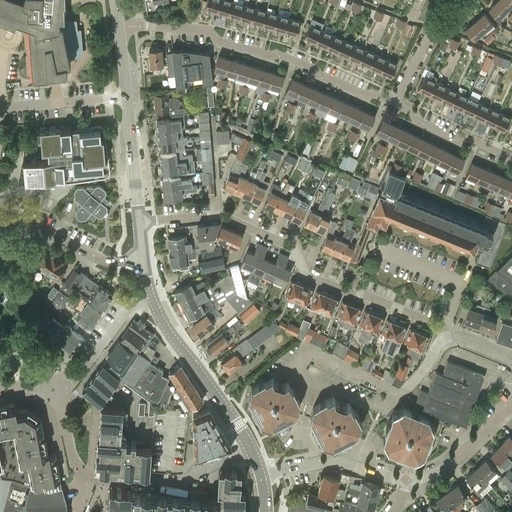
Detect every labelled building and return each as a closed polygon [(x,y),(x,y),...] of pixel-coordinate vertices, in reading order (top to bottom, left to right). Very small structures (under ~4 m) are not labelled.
[(79,52),(76,20),(60,19),(59,13),(64,13),(64,5),(62,4),(61,0),(0,0),(0,14),(15,20),(17,15),(28,19),(28,21),(33,74),(48,73),(48,71),(67,69),(66,61),(70,60),(69,54),(70,54),(71,54),(79,52)] [(206,0),(204,9),(215,12),(219,0),(206,0)] [(231,1),(227,0),(219,0),(215,12),(227,16),(231,1)] [(414,0),(411,7),(418,10),(422,0),(414,0)] [(498,18),(507,9),(498,0),(489,9),(498,18)] [(511,0),(497,0),(498,0),(507,9),(511,13),(511,14),(511,7),(510,6),(511,4),(511,0)] [(227,16),(238,19),(242,5),(231,1),(227,16)] [(254,8),(242,5),(238,19),(249,22),(254,8)] [(249,22),(261,26),(265,11),(254,8),(249,22)] [(276,15),(265,11),(261,26),(272,29),(276,15)] [(484,13),(474,21),(483,31),(493,23),(484,13)] [(272,29),(283,32),(288,18),(276,15),(272,29)] [(299,21),(288,18),(283,32),(295,36),(299,21)] [(483,31),(474,21),(464,29),(473,40),(483,31)] [(303,38),(314,43),(320,29),(309,24),(303,38)] [(331,34),(320,29),(314,43),(325,48),(331,34)] [(491,32),(487,36),(491,41),(495,38),(494,36),(491,32)] [(325,48),(336,53),(342,39),(331,34),(325,48)] [(487,44),(491,41),(487,36),(483,39),(487,44)] [(352,44),(342,39),(336,53),(346,57),(352,44)] [(445,51),(448,43),(441,41),(439,48),(445,51)] [(346,57),(357,62),(363,49),(352,44),(346,57)] [(168,75),(174,74),(171,53),(166,53),(166,56),(161,57),(160,48),(149,50),(151,67),(167,65),(168,75)] [(172,52),(171,53),(174,74),(175,87),(185,86),(184,78),(180,49),(179,49),(171,48),(172,52)] [(184,78),(185,86),(194,85),(190,50),(180,49),(184,78)] [(374,53),(363,49),(357,62),(368,67),(374,53)] [(208,105),(214,105),(212,83),(209,53),(201,52),(190,50),(194,85),(206,83),(206,85),(203,86),(203,85),(200,85),(201,92),(207,92),(207,95),(201,95),(202,106),(208,105)] [(368,67),(378,72),(385,58),(374,53),(368,67)] [(216,85),(220,87),(223,79),(229,58),(218,55),(213,69),(220,71),(218,78),(219,78),(216,85)] [(229,58),(224,73),(235,76),(240,62),(229,58)] [(396,63),(385,58),(378,72),(389,77),(396,63)] [(235,76),(246,79),(251,65),(240,62),(235,76)] [(257,83),(261,68),(251,65),(246,79),(257,83)] [(257,83),(268,86),(272,72),(261,68),(257,83)] [(272,72),(268,86),(279,89),(283,75),(272,72)] [(500,85),(505,75),(499,72),(494,81),(500,85)] [(428,95),(436,77),(432,75),(430,79),(424,76),(417,90),(428,95)] [(285,91),(295,96),(302,82),(291,77),(285,91)] [(437,77),(436,77),(428,95),(438,100),(445,86),(435,81),(437,77)] [(295,96),(306,101),(312,87),(302,82),(295,96)] [(456,91),(445,86),(438,100),(449,105),(456,91)] [(306,101),(316,105),(322,91),(312,87),(306,101)] [(316,105),(326,110),(333,96),(322,91),(316,105)] [(466,96),(456,91),(449,105),(460,110),(466,96)] [(184,114),(183,109),(173,110),(173,109),(175,109),(177,107),(179,105),(178,100),(177,98),(174,97),(167,98),(167,92),(153,94),(155,112),(169,111),(169,116),(181,114),(184,114)] [(326,110),(337,114),(343,101),(333,96),(326,110)] [(477,101),(466,96),(460,110),(470,115),(477,101)] [(337,114),(347,119),(353,105),(343,101),(337,114)] [(487,107),(477,101),(470,115),(481,120),(487,107)] [(347,119),(357,124),(364,110),(353,105),(347,119)] [(498,112),(487,107),(481,120),(492,125),(498,112)] [(364,110),(357,124),(368,128),(374,115),(364,110)] [(198,112),(199,126),(209,125),(208,112),(198,112)] [(509,117),(498,112),(492,125),(502,131),(509,117)] [(156,121),(157,131),(174,129),(174,128),(182,128),(181,118),(181,114),(169,116),(170,120),(156,121)] [(375,132),(386,137),(392,123),(382,118),(375,132)] [(402,128),(392,123),(386,137),(396,142),(402,128)] [(210,134),(209,125),(199,126),(200,136),(210,134)] [(49,160),(24,162),(25,181),(45,179),(45,180),(55,180),(55,179),(65,178),(64,172),(74,171),(73,165),(77,165),(78,172),(103,169),(102,160),(105,159),(103,140),(100,140),(100,130),(80,132),(80,137),(71,138),(70,128),(40,131),(42,149),(48,149),(49,160)] [(396,142),(406,147),(413,133),(402,128),(396,142)] [(174,133),(174,129),(157,131),(158,140),(183,137),(182,132),(174,133)] [(228,130),(216,131),(216,142),(228,142),(228,130)] [(423,138),(413,133),(406,147),(416,151),(423,138)] [(211,146),(210,134),(200,136),(201,147),(211,146)] [(183,137),(158,140),(159,149),(176,148),(176,150),(184,149),(184,143),(187,143),(187,137),(183,137)] [(240,158),(234,174),(229,172),(223,187),(232,190),(243,163),(243,162),(251,141),(243,138),(235,156),(240,158)] [(416,151),(426,156),(433,143),(423,138),(416,151)] [(443,148),(433,143),(426,156),(437,161),(443,148)] [(212,158),(211,146),(201,147),(202,159),(212,158)] [(437,161),(447,166),(453,153),(443,148),(437,161)] [(279,161),(282,155),(271,150),(268,157),(279,161)] [(159,154),(160,163),(185,161),(192,160),(192,155),(183,156),(182,151),(159,154)] [(298,158),(287,153),(284,160),(295,165),(298,158)] [(464,158),(453,153),(447,166),(457,171),(464,158)] [(297,167),(302,169),(308,158),(302,156),(297,167)] [(345,168),(352,171),(357,159),(350,156),(345,168)] [(213,170),(212,158),(202,159),(203,171),(213,170)] [(314,161),(308,158),(302,169),(309,173),(314,161)] [(187,170),(186,170),(185,161),(160,163),(161,173),(178,171),(178,174),(187,173),(187,170)] [(392,166),(390,169),(395,171),(398,164),(394,162),(392,166)] [(465,175),(476,180),(481,166),(471,162),(465,175)] [(247,180),(243,178),(248,165),(243,163),(232,190),(241,194),(247,180)] [(324,176),(327,170),(316,165),(314,171),(324,176)] [(492,171),(481,166),(476,180),(486,184),(492,171)] [(247,180),(241,194),(250,198),(261,170),(257,169),(256,173),(251,171),(248,180),(247,180)] [(213,171),(213,170),(203,171),(204,184),(208,183),(213,182),(212,171),(213,171)] [(266,172),(261,170),(250,198),(259,201),(267,181),(263,180),(266,172)] [(403,176),(389,170),(367,222),(365,221),(351,260),(357,262),(371,224),(375,226),(376,221),(384,224),(388,215),(472,249),(474,244),(482,247),(476,262),(489,267),(506,224),(485,215),(480,227),(396,193),(403,176)] [(486,184),(496,189),(502,175),(492,171),(486,184)] [(347,179),(339,175),(336,183),(344,187),(347,179)] [(511,181),(511,179),(502,175),(496,189),(507,193),(511,181)] [(191,185),(192,185),(192,179),(180,180),(180,176),(162,178),(163,188),(189,185),(191,185)] [(360,181),(351,177),(347,186),(356,190),(360,181)] [(264,204),(273,208),(285,182),(281,180),(279,186),(272,183),(269,190),(270,190),(264,204)] [(436,180),(432,187),(437,190),(441,182),(436,180)] [(445,184),(441,191),(445,193),(450,195),(455,185),(446,181),(445,184)] [(289,184),(285,182),(273,208),(281,212),(288,198),(283,196),(289,184)] [(365,196),(367,190),(370,184),(365,182),(363,188),(361,187),(358,193),(365,196)] [(370,184),(367,190),(376,194),(378,187),(370,183),(370,184)] [(192,185),(191,185),(189,185),(163,188),(164,198),(182,196),(181,191),(197,190),(196,184),(192,185)] [(105,190),(100,185),(96,185),(93,188),(91,186),(87,186),(86,188),(83,186),(77,187),(74,190),(75,197),(77,199),(78,206),(76,209),(76,215),(79,218),(86,218),(88,215),(93,219),(97,216),(98,217),(102,216),(107,210),(107,207),(105,205),(108,201),(104,198),(106,195),(105,190)] [(281,212),(290,217),(303,190),(299,188),(296,195),(292,193),(289,199),(288,198),(281,212)] [(307,192),(303,190),(290,217),(299,221),(308,201),(304,199),(307,192)] [(313,227),(329,192),(327,191),(324,195),(322,199),(316,212),(311,209),(304,223),(313,227)] [(330,192),(329,192),(313,227),(322,232),(331,212),(327,210),(335,194),(330,192)] [(330,251),(336,237),(331,235),(337,222),(332,220),(321,247),(330,251)] [(194,247),(199,246),(200,249),(200,250),(206,249),(212,247),(215,241),(213,241),(215,237),(217,232),(216,232),(220,222),(197,225),(197,224),(190,225),(191,231),(193,231),(194,240),(194,247)] [(218,233),(217,232),(215,237),(213,241),(215,241),(216,238),(226,242),(237,247),(243,234),(232,229),(221,225),(218,233)] [(330,251),(339,254),(350,228),(346,227),(341,239),(336,237),(330,251)] [(355,230),(350,228),(339,254),(348,259),(354,245),(349,242),(355,230)] [(168,238),(169,252),(179,251),(179,250),(192,248),(192,247),(194,247),(194,240),(186,241),(186,235),(168,238)] [(240,264),(251,269),(262,245),(257,242),(253,252),(247,250),(240,264)] [(212,247),(206,249),(208,255),(201,257),(201,256),(198,257),(198,258),(197,258),(201,272),(225,267),(220,245),(212,247)] [(267,247),(262,245),(251,269),(251,270),(247,279),(258,284),(262,274),(267,262),(268,259),(262,256),(267,247)] [(199,246),(194,247),(192,247),(192,248),(179,250),(179,251),(169,252),(171,264),(179,263),(180,268),(189,267),(188,262),(189,262),(188,257),(194,257),(193,253),(197,252),(196,250),(200,249),(199,246)] [(37,265),(48,272),(57,258),(50,253),(49,255),(45,252),(37,265)] [(262,274),(272,279),(274,275),(283,254),(278,252),(274,262),(268,259),(267,262),(262,274)] [(509,295),(511,298),(511,253),(481,285),(509,295)] [(288,256),(283,254),(274,275),(272,279),(283,284),(290,269),(283,266),(288,256)] [(57,258),(48,272),(58,278),(66,266),(63,263),(64,262),(57,258)] [(248,298),(238,264),(230,266),(232,274),(234,281),(234,280),(237,291),(236,292),(248,298)] [(70,287),(75,280),(80,273),(74,269),(64,282),(64,283),(70,287)] [(112,294),(91,279),(89,278),(88,280),(87,279),(88,277),(81,272),(80,273),(75,280),(82,285),(83,283),(87,286),(86,286),(95,292),(108,302),(112,297),(112,294)] [(234,281),(232,274),(227,275),(226,275),(226,276),(206,287),(206,285),(200,288),(179,300),(189,318),(192,323),(215,307),(219,304),(232,295),(236,292),(237,291),(234,280),(234,281)] [(290,280),(284,294),(284,296),(285,296),(283,300),(288,302),(289,300),(294,302),(301,284),(290,280)] [(200,288),(206,285),(203,281),(200,282),(200,283),(193,287),(190,282),(174,290),(179,300),(200,288)] [(64,283),(50,302),(52,303),(51,304),(58,308),(63,301),(62,301),(68,293),(71,288),(70,287),(64,283)] [(89,301),(102,311),(108,302),(95,292),(86,286),(87,286),(83,283),(82,285),(79,288),(92,297),(89,301)] [(312,289),(301,284),(294,302),(292,306),(300,309),(301,306),(305,308),(312,289)] [(46,299),(50,302),(58,290),(53,286),(44,299),(44,298),(40,304),(42,305),(46,299)] [(12,296),(17,298),(20,293),(15,290),(12,296)] [(310,305),(321,309),(327,295),(316,290),(310,305)] [(248,298),(236,292),(232,295),(239,304),(238,305),(242,310),(251,302),(248,298)] [(29,298),(20,293),(17,298),(16,300),(23,307),(22,308),(30,314),(33,311),(25,304),(29,298)] [(68,293),(62,301),(63,301),(71,307),(77,299),(68,293)] [(338,299),(327,295),(321,309),(332,314),(338,299)] [(503,312),(505,313),(510,315),(511,312),(511,298),(509,295),(503,312)] [(50,302),(46,299),(42,305),(42,306),(47,309),(51,304),(52,303),(50,302)] [(102,311),(89,301),(89,302),(81,314),(80,312),(77,317),(91,327),(102,311)] [(246,322),(260,310),(253,301),(238,313),(246,322)] [(338,324),(343,326),(343,325),(352,305),(342,301),(337,314),(342,316),(338,324)] [(462,321),(477,326),(483,306),(484,303),(477,301),(475,306),(472,305),(471,306),(470,306),(469,306),(468,307),(462,305),(457,315),(463,317),(462,321)] [(219,304),(215,307),(192,323),(193,324),(200,333),(213,323),(211,320),(220,313),(218,310),(221,307),(219,304)] [(504,306),(499,304),(495,315),(500,316),(504,306)] [(361,308),(352,305),(343,325),(343,326),(347,328),(350,320),(355,322),(361,308)] [(43,315),(47,309),(42,306),(38,311),(43,315)] [(488,307),(483,306),(477,326),(490,331),(495,317),(485,313),(488,307)] [(359,324),(364,326),(358,340),(363,342),(365,336),(374,314),(365,310),(359,324)] [(511,312),(510,315),(505,313),(504,316),(502,320),(501,319),(495,338),(510,343),(511,336),(511,312)] [(365,336),(370,338),(373,329),(378,331),(383,318),(374,314),(365,336)] [(229,342),(225,338),(235,330),(236,331),(243,326),(238,320),(235,316),(226,323),(229,327),(208,343),(215,353),(229,342)] [(52,318),(49,322),(77,344),(83,337),(69,327),(67,329),(52,318)] [(134,319),(127,328),(147,343),(149,342),(151,340),(149,339),(153,334),(143,326),(145,323),(139,319),(137,322),(134,319)] [(300,326),(296,334),(301,337),(309,341),(313,330),(308,327),(310,322),(303,319),(300,326)] [(383,343),(388,345),(397,323),(387,319),(382,333),(386,335),(383,343)] [(286,324),(284,328),(296,334),(300,326),(287,320),(286,324)] [(278,325),(271,321),(247,340),(253,348),(282,327),(278,325)] [(77,344),(49,322),(46,327),(59,336),(57,339),(60,341),(59,341),(72,351),(77,344)] [(406,327),(397,323),(388,345),(392,347),(396,339),(401,341),(406,327)] [(336,327),(331,325),(328,333),(332,335),(336,327)] [(121,337),(135,348),(134,348),(135,349),(137,350),(142,345),(139,343),(141,340),(147,344),(147,343),(127,328),(121,337)] [(406,352),(410,354),(419,332),(410,328),(404,342),(409,344),(406,352)] [(313,330),(309,341),(321,347),(326,336),(313,330)] [(428,336),(419,332),(410,354),(409,356),(406,355),(403,360),(411,363),(414,358),(416,359),(417,357),(416,356),(419,348),(423,349),(428,336)] [(326,336),(321,347),(333,353),(337,342),(326,336)] [(252,348),(246,339),(232,349),(235,352),(221,361),(229,372),(243,361),(240,356),(252,348)] [(128,357),(135,349),(134,348),(133,350),(119,340),(106,356),(113,361),(110,365),(128,378),(133,382),(143,369),(128,358),(128,357)] [(142,345),(137,350),(150,359),(149,360),(154,364),(158,358),(152,354),(155,350),(147,344),(141,340),(139,343),(142,345)] [(276,374),(270,377),(271,378),(271,377),(272,377),(274,382),(283,385),(288,382),(291,389),(292,388),(299,401),(313,406),(326,399),(327,400),(333,397),(335,401),(335,402),(344,405),(345,405),(349,402),(350,403),(351,402),(348,397),(356,371),(301,342),(281,358),(276,374)] [(337,342),(333,353),(343,358),(349,348),(337,342)] [(354,363),(356,359),(359,353),(349,348),(343,358),(353,363),(354,363)] [(157,404),(157,405),(165,408),(170,394),(172,388),(166,383),(169,378),(161,374),(163,370),(154,364),(149,360),(150,359),(137,350),(135,349),(128,357),(128,358),(143,369),(133,382),(144,390),(158,399),(157,404)] [(365,369),(370,359),(364,356),(361,361),(356,359),(354,363),(359,366),(358,366),(365,369)] [(370,372),(376,375),(378,370),(373,368),(376,361),(370,359),(365,369),(370,372)] [(466,424),(475,399),(485,374),(447,360),(442,373),(436,371),(428,392),(420,389),(414,405),(466,424)] [(409,365),(400,361),(395,373),(396,373),(395,374),(392,383),(398,387),(407,378),(404,377),(409,365)] [(102,364),(82,390),(99,404),(119,377),(102,364)] [(174,388),(176,387),(189,378),(180,365),(169,373),(176,383),(173,386),(174,388)] [(383,373),(378,370),(376,375),(382,378),(386,380),(390,372),(385,369),(383,373)] [(395,374),(390,372),(386,380),(392,383),(395,374)] [(274,382),(272,377),(271,377),(271,378),(272,379),(266,382),(265,380),(264,378),(259,380),(258,383),(252,386),(251,386),(248,396),(249,396),(252,402),(254,401),(261,413),(258,415),(261,420),(261,421),(271,424),(277,420),(280,421),(285,419),(282,414),(288,411),(290,414),(295,411),(296,411),(299,401),(292,388),(291,389),(288,382),(283,385),(274,382)] [(133,382),(128,378),(125,383),(148,401),(147,416),(153,416),(156,416),(157,405),(157,404),(158,399),(144,390),(133,382)] [(176,387),(183,397),(196,389),(189,378),(176,387)] [(203,399),(196,389),(183,397),(190,408),(203,399)] [(335,401),(333,397),(327,400),(326,399),(313,406),(309,416),(310,416),(313,422),(316,420),(319,426),(314,429),(317,433),(320,434),(323,440),(322,441),(332,444),(333,443),(338,440),(337,438),(350,431),(351,434),(357,431),(358,431),(361,421),(360,421),(357,415),(358,412),(355,407),(354,408),(353,408),(351,409),(348,404),(350,403),(349,402),(345,405),(344,405),(335,402),(335,401)] [(48,489),(61,486),(60,479),(57,466),(58,466),(57,465),(55,452),(48,454),(45,442),(45,441),(43,430),(40,416),(33,412),(34,412),(32,410),(32,411),(25,406),(15,408),(14,403),(14,401),(9,402),(0,404),(0,403),(0,473),(3,474),(10,475),(31,483),(48,489)] [(100,437),(98,466),(134,469),(133,472),(134,472),(134,469),(149,471),(151,447),(150,447),(142,447),(142,441),(135,441),(131,441),(130,445),(126,444),(126,439),(120,438),(123,407),(101,405),(101,411),(100,411),(100,415),(99,433),(98,433),(98,436),(99,436),(99,437),(100,437)] [(193,443),(194,458),(231,446),(208,408),(193,415),(191,411),(191,410),(186,410),(186,411),(174,410),(174,408),(171,408),(171,410),(168,410),(168,408),(167,408),(165,408),(157,405),(156,416),(153,416),(150,447),(151,447),(149,471),(170,473),(174,473),(175,464),(183,464),(185,442),(193,443)] [(402,408),(402,407),(393,411),(393,412),(390,420),(393,421),(391,426),(386,425),(385,428),(386,431),(384,438),(383,438),(387,447),(388,447),(394,449),(395,447),(408,452),(407,454),(413,457),(414,457),(423,453),(423,452),(425,446),(428,445),(429,441),(425,439),(427,433),(429,434),(431,430),(439,433),(443,423),(429,418),(429,417),(428,417),(420,414),(418,418),(409,415),(411,411),(402,408)] [(505,449),(511,456),(511,437),(509,435),(499,444),(505,449)] [(507,468),(511,462),(511,456),(505,449),(499,444),(490,453),(501,464),(502,463),(507,468)] [(485,459),(475,468),(485,479),(495,470),(485,459)] [(488,481),(485,479),(475,468),(465,477),(478,490),(488,481)] [(113,486),(111,486),(109,511),(243,511),(245,493),(239,493),(241,473),(236,473),(236,471),(224,470),(224,472),(219,471),(216,499),(206,499),(190,497),(141,493),(141,489),(132,488),(124,487),(124,486),(113,485),(113,486)] [(61,486),(48,489),(31,483),(10,475),(3,474),(0,473),(0,511),(1,511),(66,511),(66,502),(63,489),(61,486)] [(346,486),(377,494),(379,485),(362,481),(361,485),(356,484),(353,483),(355,476),(341,473),(339,480),(347,482),(346,486)] [(511,491),(511,481),(504,473),(499,478),(511,491)] [(336,489),(338,479),(322,475),(317,494),(335,499),(336,496),(334,495),(336,489)] [(463,503),(460,499),(465,496),(457,484),(446,491),(457,507),(457,508),(463,503)] [(373,507),(377,494),(346,486),(345,489),(345,492),(346,492),(353,494),(359,495),(357,502),(373,507)] [(345,492),(345,489),(338,488),(338,490),(336,489),(334,495),(336,496),(335,499),(343,501),(346,492),(345,492)] [(190,497),(206,499),(207,490),(191,489),(190,497)] [(444,510),(446,511),(447,511),(451,509),(453,511),(457,508),(457,507),(446,491),(435,498),(444,510)] [(331,511),(335,499),(308,492),(304,504),(331,511)] [(485,497),(480,501),(482,504),(489,511),(494,507),(485,497)] [(335,499),(331,511),(333,511),(364,511),(365,507),(343,501),(335,499)] [(333,511),(331,511),(304,504),(292,501),(288,511),(333,511)] [(480,511),(488,511),(489,511),(482,504),(480,501),(475,506),(480,511)]
